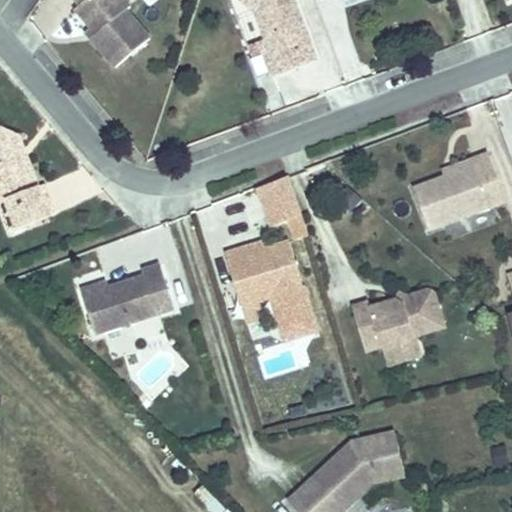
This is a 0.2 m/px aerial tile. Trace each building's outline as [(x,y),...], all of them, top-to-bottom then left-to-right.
[(123,8),(115,0),(67,0),(74,8),(70,11),(85,29),(90,35),(85,40),(110,69),(144,39),(120,11),(123,8)] [(230,0),(248,14),(258,42),(252,45),(266,79),(310,62),(286,0),(285,0),(281,2),(280,0),(230,0)] [(85,29),(79,34),(85,40),(90,35),(85,29)] [(0,131),(0,201),(10,197),(22,226),(52,214),(40,185),(35,187),(22,155),(18,157),(15,150),(20,149),(15,138),(0,131)] [(505,199),(487,153),(470,159),(472,164),(443,175),(411,188),(427,229),(505,199)] [(443,175),(472,164),(470,159),(441,170),(443,175)] [(268,215),(280,211),(283,219),(297,214),(284,173),(256,184),(268,215)] [(10,197),(0,201),(0,213),(7,232),(22,226),(10,197)] [(280,211),(268,215),(271,223),(283,219),(280,211)] [(239,247),(221,253),(238,306),(255,300),(268,296),(284,343),(318,331),(286,239),(241,254),(239,247)] [(178,304),(163,260),(145,266),(147,272),(111,284),(85,292),(98,331),(178,304)] [(511,302),(511,280),(511,277),(503,280),(511,302)] [(109,278),(83,287),(85,292),(111,284),(109,278)] [(368,299),(351,304),(366,350),(445,324),(434,290),(428,286),(407,293),(403,301),(395,297),(370,305),(368,299)] [(407,293),(399,289),(395,297),(403,301),(407,293)] [(255,300),(238,306),(243,322),(261,317),(255,300)] [(405,478),(395,433),(352,443),(353,449),(343,452),(313,481),(329,496),(313,511),(345,511),(343,509),(370,482),(375,480),(376,484),(405,478)] [(353,449),(352,443),(343,452),(353,449)] [(345,511),(346,511),(376,484),(375,480),(370,482),(343,509),(345,511)] [(294,511),(313,511),(329,496),(313,481),(288,505),(294,511)]
